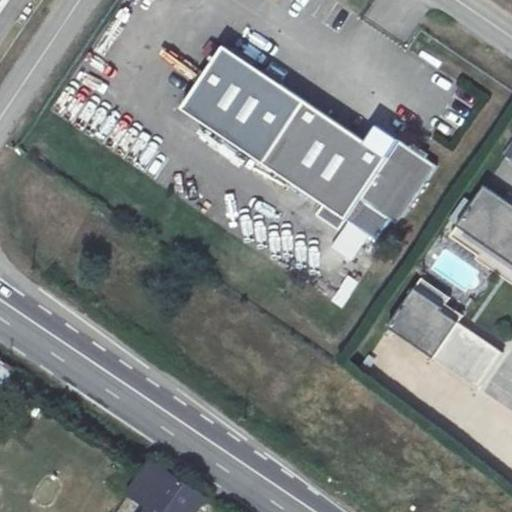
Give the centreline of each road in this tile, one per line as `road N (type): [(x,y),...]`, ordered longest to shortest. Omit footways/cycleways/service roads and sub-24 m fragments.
road 1 (primary): [(294,511),(107,383)]
road 2 (unclassified): [(107,383),(0,257)]
road 3 (unclassified): [(84,0),(0,123)]
road 4 (primary): [(107,383),(0,311)]
